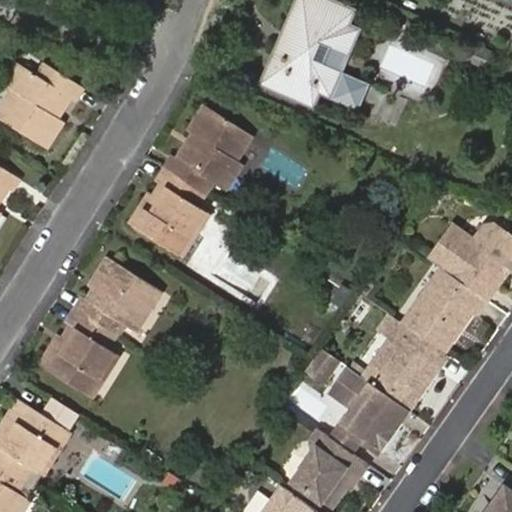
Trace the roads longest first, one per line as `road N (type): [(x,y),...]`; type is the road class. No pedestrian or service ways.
road 1 (residential): [(199,0),(179,57),(0,333)]
road 2 (residential): [(511,350),(398,511)]
